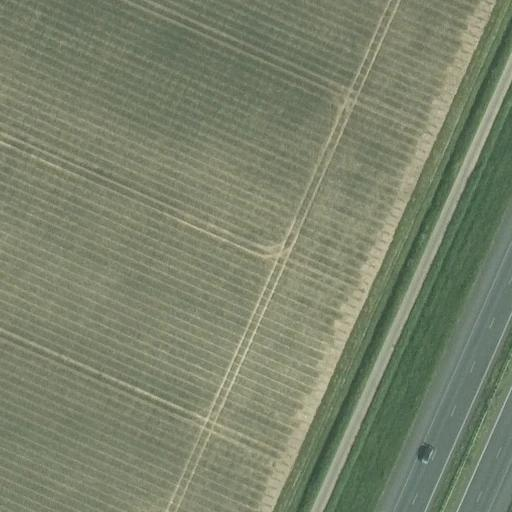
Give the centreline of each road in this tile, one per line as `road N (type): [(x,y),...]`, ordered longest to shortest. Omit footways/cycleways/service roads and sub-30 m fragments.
road 1 (unclassified): [(511,68),(316,511)]
road 2 (motorway): [(511,278),(409,511)]
